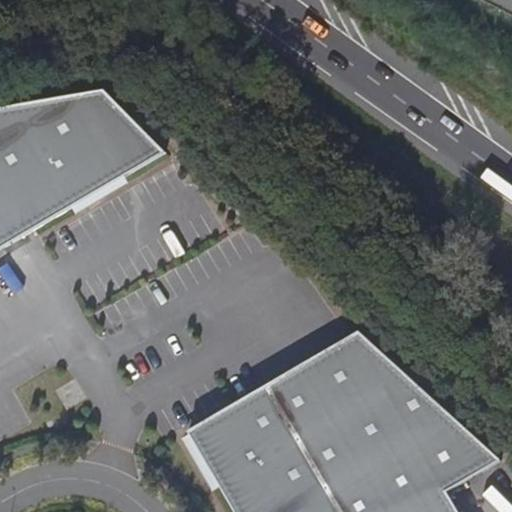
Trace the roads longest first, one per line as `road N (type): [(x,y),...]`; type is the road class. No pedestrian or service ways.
road 1 (motorway): [(263,0),(511,179)]
road 2 (unclassified): [(0,500),(55,477),(80,477),(129,493),(149,511)]
